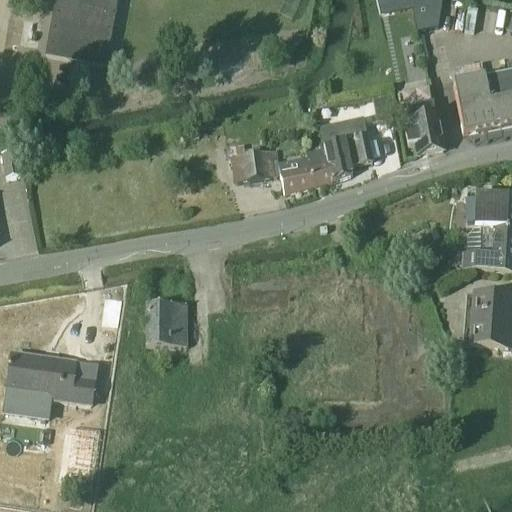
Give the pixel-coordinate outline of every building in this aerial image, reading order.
[(81,0),(81,4),(54,0),(43,60),(106,71),(119,0),(81,0)] [(511,76),(452,88),(462,139),(511,129),(511,76)] [(412,151),(414,162),(440,157),(434,122),(407,127),(409,137),(403,139),(405,152),(412,151)] [(391,129),(380,131),(384,155),(396,152),(391,129)] [(371,168),(365,141),(336,147),(322,150),(330,188),(350,181),(348,173),(371,168)] [(330,188),(322,150),(317,151),(319,156),(305,159),(305,163),(312,193),(330,188)] [(279,182),(276,170),(275,157),(270,157),(269,152),(263,153),(264,158),(230,163),(233,189),(279,182)] [(1,158),(6,182),(18,180),(14,156),(1,158)] [(312,193),(305,163),(276,170),(279,182),(283,200),(312,193)] [(511,226),(511,199),(497,200),(497,201),(481,200),(481,224),(511,226)] [(466,250),(498,253),(511,253),(511,226),(481,224),(481,232),(474,232),(466,241),(466,250)] [(466,250),(466,253),(466,258),(462,258),(461,274),(511,277),(511,253),(498,253),(466,250)] [(428,297),(439,290),(429,271),(418,277),(428,297)] [(507,354),(511,303),(471,300),(467,351),(507,354)] [(185,310),(145,310),(145,351),(185,352),(185,310)] [(10,357),(0,417),(0,423),(47,430),(51,406),(91,411),(97,382),(92,381),(73,378),(75,367),(10,357)]
